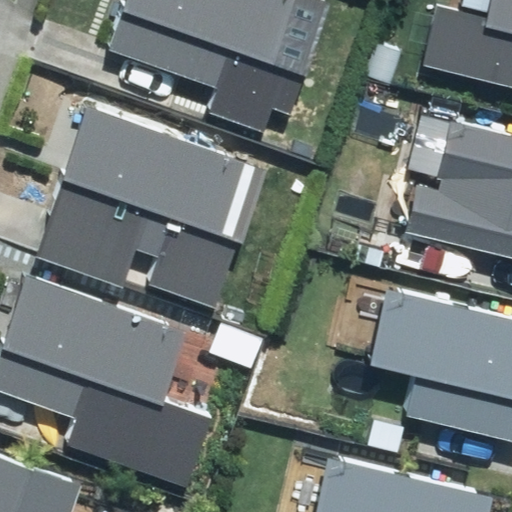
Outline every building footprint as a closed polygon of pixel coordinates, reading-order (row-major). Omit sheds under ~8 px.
[(292,0),(111,0),(109,7),(114,9),(101,45),(212,86),(225,50),(268,66),(292,0)] [(511,0),(489,0),(486,16),(511,19),(511,0)] [(234,159),(79,102),(47,176),(54,178),(37,216),(154,255),(167,218),(207,233),(234,159)] [(511,136),(438,115),(418,182),(384,172),(366,230),(511,273),(511,136)] [(179,327),(17,268),(0,315),(0,390),(94,424),(107,387),(151,403),(179,327)] [(511,391),(511,322),(404,296),(388,360),(421,368),(411,407),(502,429),(511,392),(511,391)] [(53,511),(67,474),(0,451),(0,511),(53,511)] [(482,511),(487,493),(346,459),(334,511),(482,511)]
